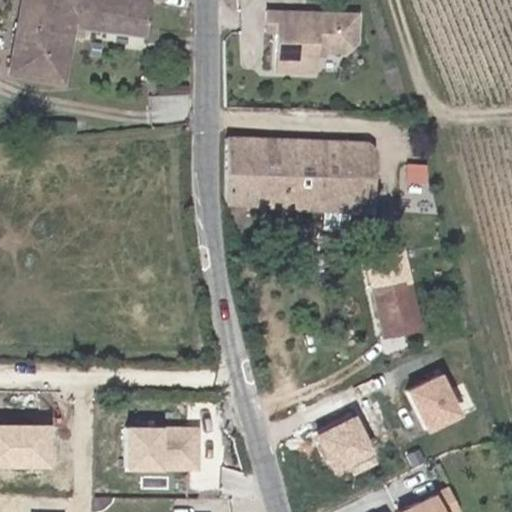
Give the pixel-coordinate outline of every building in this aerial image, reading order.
[(145,36),(150,3),(135,0),(20,0),(8,72),(61,80),(70,24),(145,36)] [(354,15),(264,11),(263,31),(274,32),(272,70),(311,72),(312,51),(321,52),(340,53),(353,41),(354,15)] [(71,62),(69,83),(75,83),(78,63),(71,62)] [(225,138),(226,203),(367,211),(370,145),(365,141),(225,138)] [(367,259),(382,332),(416,325),(400,251),(367,259)] [(392,382),(409,426),(448,411),(431,366),(392,382)] [(0,419),(11,420),(14,391),(0,390),(0,419)] [(0,420),(0,459),(50,460),(50,422),(0,420)] [(112,420),(111,464),(198,466),(199,422),(112,420)] [(438,511),(430,495),(394,511),(438,511)]
